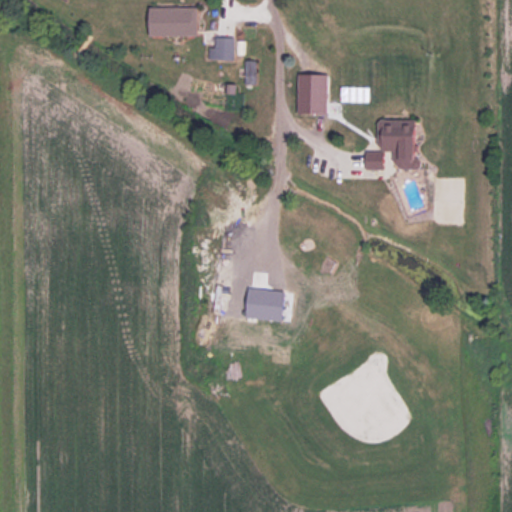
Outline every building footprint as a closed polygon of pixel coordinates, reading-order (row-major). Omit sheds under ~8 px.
[(149,36),(198,36),(198,8),(149,8),(149,36)] [(234,59),(234,38),(215,38),(215,49),(209,49),(209,59),(234,59)] [(255,62),(245,62),(245,85),(255,85),(255,62)] [(314,114),(314,76),(295,76),(295,114),(314,114)] [(379,151),(365,151),(365,170),(384,170),(384,152),(395,152),(395,170),(416,169),(416,119),(379,119),(379,151)]
